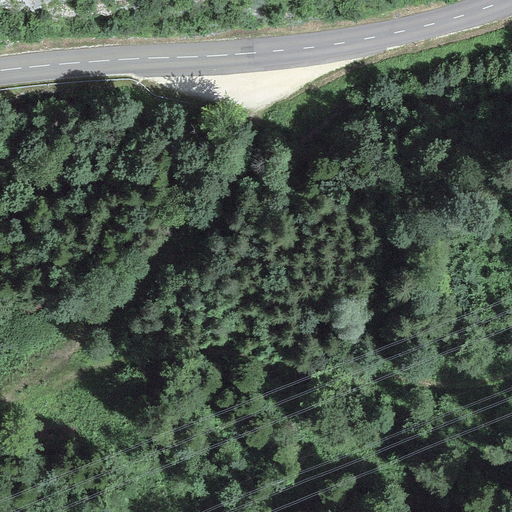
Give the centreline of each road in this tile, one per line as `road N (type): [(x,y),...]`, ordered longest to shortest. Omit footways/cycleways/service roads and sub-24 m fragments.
road 1 (tertiary): [(0,70),(308,47),(401,31),(505,0)]
road 2 (track): [(0,405),(45,352),(134,294),(188,244),(223,198),(250,154),(262,51)]
